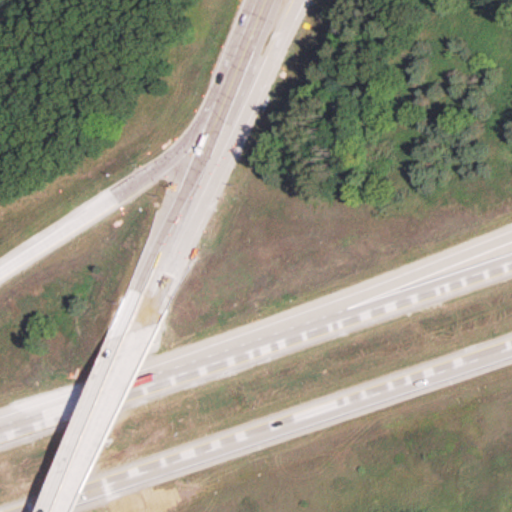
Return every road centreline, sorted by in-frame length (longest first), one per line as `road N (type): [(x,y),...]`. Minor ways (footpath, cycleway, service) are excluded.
road 1 (motorway): [(150,261),(225,144),(294,0),(406,291)]
road 2 (motorway): [(511,255),(0,429)]
road 3 (motorway): [(13,511),(511,343)]
road 4 (tertiary): [(254,0),(132,309)]
road 5 (motorway): [(201,125),(0,260)]
road 6 (tertiary): [(132,309),(51,511)]
